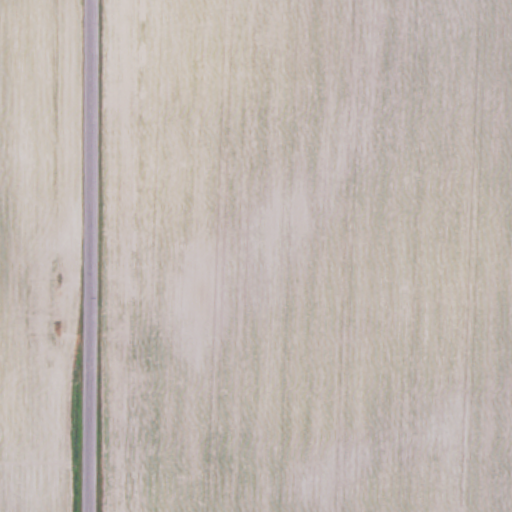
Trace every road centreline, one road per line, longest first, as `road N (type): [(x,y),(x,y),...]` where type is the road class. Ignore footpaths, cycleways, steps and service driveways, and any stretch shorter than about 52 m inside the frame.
road 1 (residential): [(89,0),(89,379)]
road 2 (residential): [(89,379),(88,511)]
